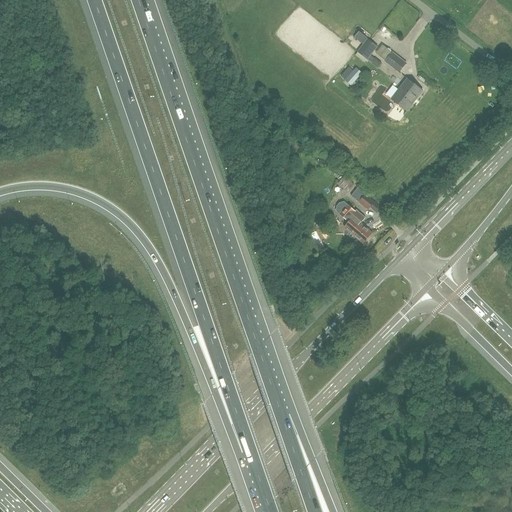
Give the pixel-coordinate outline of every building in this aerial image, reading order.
[(367,38),(357,52),(367,60),(371,55),(378,47),(367,38)] [(407,63),(392,51),(384,61),(399,73),(407,63)] [(382,63),(375,58),(375,59),(371,55),(367,60),(378,68),(382,63)] [(345,80),(352,86),(363,74),(356,68),(345,80)] [(407,78),(391,99),(406,111),(423,90),(407,78)] [(393,94),(400,84),(395,79),(387,89),(393,94)] [(338,184),(348,192),(354,185),(344,176),(338,184)] [(382,207),(365,194),(359,203),(368,210),(370,207),(377,213),(382,207)] [(372,233),(361,223),(365,218),(357,210),(355,211),(348,205),(347,205),(344,202),(339,203),(337,206),(336,211),(340,214),(339,215),(347,222),(348,221),(351,224),(347,229),(352,233),(363,243),(372,233)] [(304,214),(313,210),(311,204),(301,208),(304,214)]
